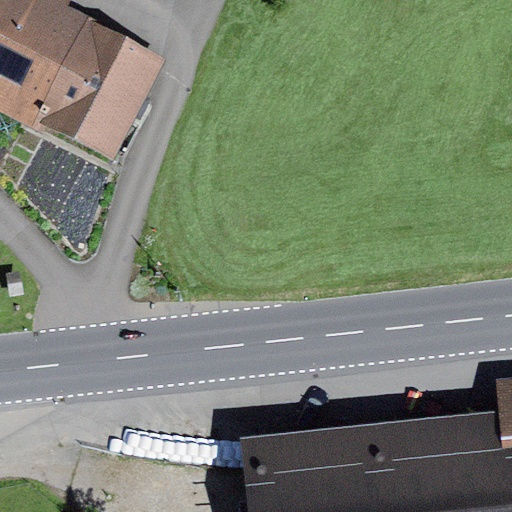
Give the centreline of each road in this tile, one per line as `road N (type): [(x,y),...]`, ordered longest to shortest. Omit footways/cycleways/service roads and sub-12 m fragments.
road 1 (secondary): [(0,371),(511,315)]
road 2 (track): [(212,0),(107,274),(101,360)]
road 3 (track): [(0,215),(63,286),(101,360)]
